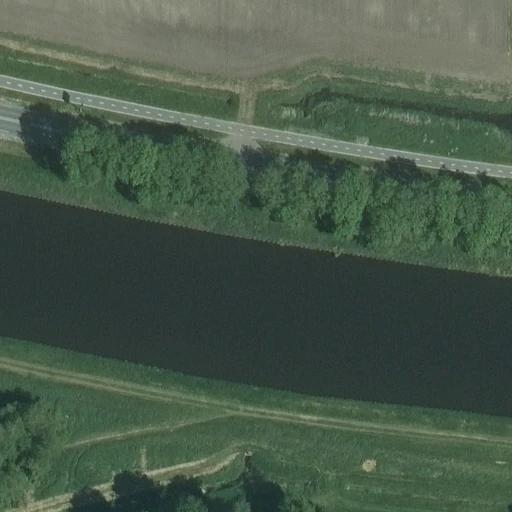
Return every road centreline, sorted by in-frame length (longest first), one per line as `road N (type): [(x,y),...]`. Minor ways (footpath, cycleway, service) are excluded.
road 1 (secondary): [(511,208),(338,185),(0,119)]
road 2 (track): [(235,411),(511,445)]
road 3 (track): [(0,467),(235,411)]
road 4 (track): [(0,362),(235,411)]
